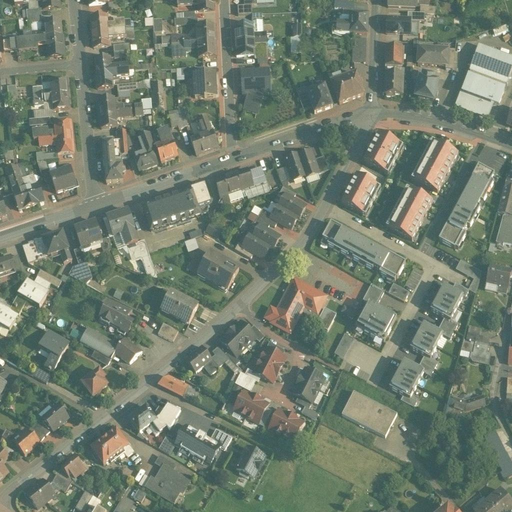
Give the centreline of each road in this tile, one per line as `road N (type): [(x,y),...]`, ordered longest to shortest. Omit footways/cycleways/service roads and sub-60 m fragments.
road 1 (residential): [(240,302),(0,499)]
road 2 (residential): [(234,157),(223,0)]
road 3 (residential): [(368,113),(425,117),(511,145)]
road 4 (residential): [(95,206),(234,157)]
road 5 (residential): [(432,266),(379,365),(353,352)]
road 6 (residential): [(234,157),(368,113)]
road 7 (residential): [(95,206),(81,66)]
road 8 (residential): [(324,208),(294,251),(240,302)]
road 9 (residential): [(324,208),(432,266)]
road 10 (residential): [(240,302),(298,354),(281,392)]
